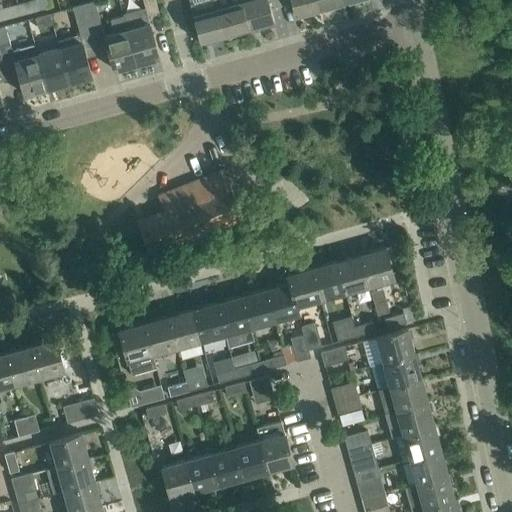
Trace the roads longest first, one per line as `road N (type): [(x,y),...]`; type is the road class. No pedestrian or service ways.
road 1 (residential): [(511,511),(414,22)]
road 2 (residential): [(191,80),(414,22)]
road 3 (residential): [(0,131),(191,80)]
road 4 (residential): [(124,204),(189,148),(204,120),(191,80)]
